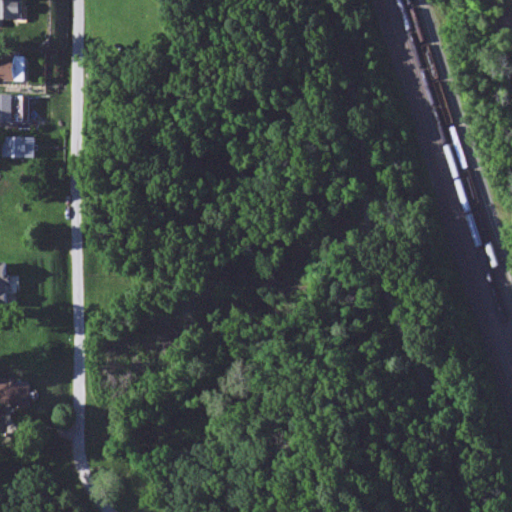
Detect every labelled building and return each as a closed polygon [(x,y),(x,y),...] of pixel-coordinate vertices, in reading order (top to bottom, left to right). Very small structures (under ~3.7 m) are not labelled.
[(31,0),(0,0),(0,21),(31,21),(31,0)] [(0,80),(32,81),(32,58),(21,58),(21,69),(0,68),(0,80)] [(0,97),(0,125),(20,125),(20,98),(0,97)] [(41,160),(41,139),(8,139),(8,160),(41,160)] [(0,318),(14,318),(14,294),(24,294),(24,276),(8,276),(8,266),(0,266),(0,318)] [(0,407),(16,408),(16,413),(36,413),(36,387),(0,386),(0,407)]
